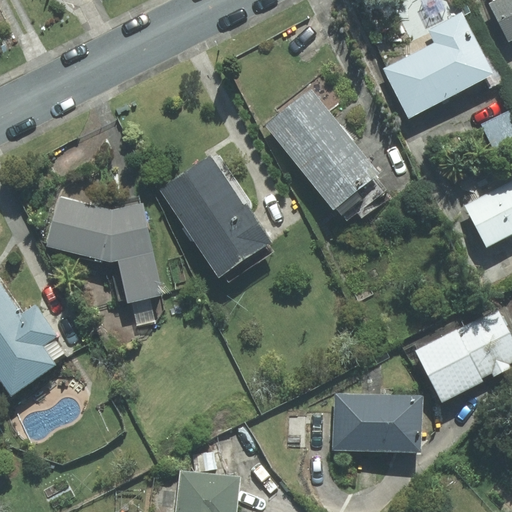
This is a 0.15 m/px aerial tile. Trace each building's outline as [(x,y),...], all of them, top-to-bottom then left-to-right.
[(511,0),(504,0),(490,7),(508,46),(511,44),(511,0)] [(495,83),(463,14),(427,31),(436,48),(385,72),(408,123),(495,83)] [(264,127),(333,214),(342,224),(364,206),(368,210),(391,191),(310,90),(264,127)] [(511,110),(481,126),(497,159),(511,152),(511,110)] [(244,210),(210,158),(158,193),(219,287),(275,250),(248,208),(244,210)] [(486,253),(511,238),(511,176),(459,206),(486,253)] [(147,200),(143,200),(103,205),(59,197),(47,249),(97,266),(118,268),(128,307),(161,304),(160,301),(148,230),(147,200)] [(56,340),(60,338),(36,301),(19,312),(0,281),(0,386),(11,404),(59,372),(54,364),(66,356),(56,340)] [(511,366),(511,337),(498,311),(414,357),(443,409),(484,386),(482,382),(492,377),(494,382),(511,372),(511,370),(510,368),(511,366)] [(424,400),(334,395),(331,455),(421,459),(424,400)] [(235,511),(238,479),(180,474),(176,511),(235,511)]
